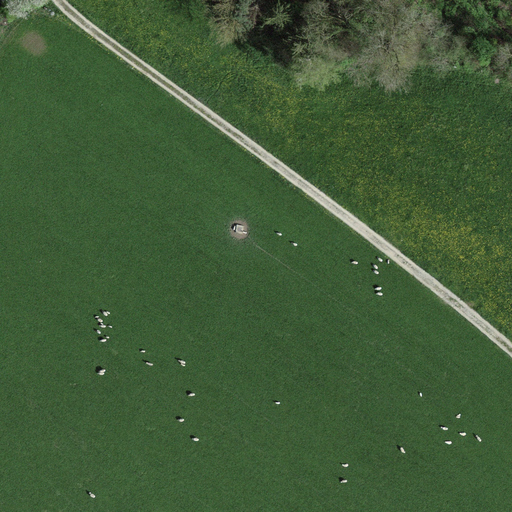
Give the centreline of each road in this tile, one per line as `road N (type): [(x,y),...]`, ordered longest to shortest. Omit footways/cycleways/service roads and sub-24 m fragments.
road 1 (motorway): [(511,29),(0,413)]
road 2 (track): [(56,0),(366,231),(511,352)]
road 3 (motorway): [(145,511),(511,211)]
